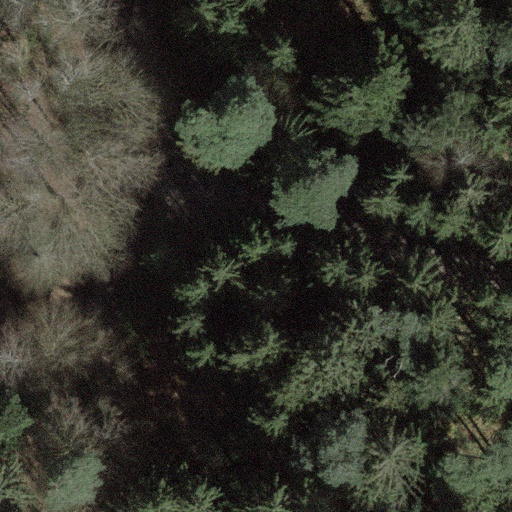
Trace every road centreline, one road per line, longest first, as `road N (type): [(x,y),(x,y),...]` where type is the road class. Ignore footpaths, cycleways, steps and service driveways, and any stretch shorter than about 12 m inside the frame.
road 1 (track): [(147,0),(130,168),(300,209),(511,287)]
road 2 (track): [(130,168),(100,511)]
